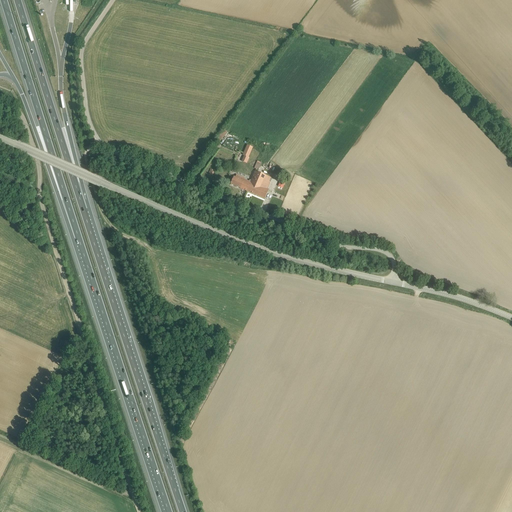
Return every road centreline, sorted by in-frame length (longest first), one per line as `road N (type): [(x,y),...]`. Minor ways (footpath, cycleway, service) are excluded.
road 1 (unclassified): [(138,511),(40,198),(25,121),(0,103)]
road 2 (unclassified): [(395,280),(253,244),(0,137)]
road 3 (unclassified): [(395,280),(386,249),(348,247),(98,140)]
road 4 (motorway): [(182,511),(83,209)]
road 5 (motorway): [(78,239),(168,511)]
road 6 (motorway): [(4,0),(78,239)]
road 7 (motorway): [(83,209),(17,0)]
road 8 (motorway): [(22,93),(78,239)]
road 9 (unclassified): [(98,140),(88,119),(82,51),(113,0)]
road 10 (motorway): [(83,209),(60,76)]
road 11 (unclassified): [(511,316),(395,280)]
